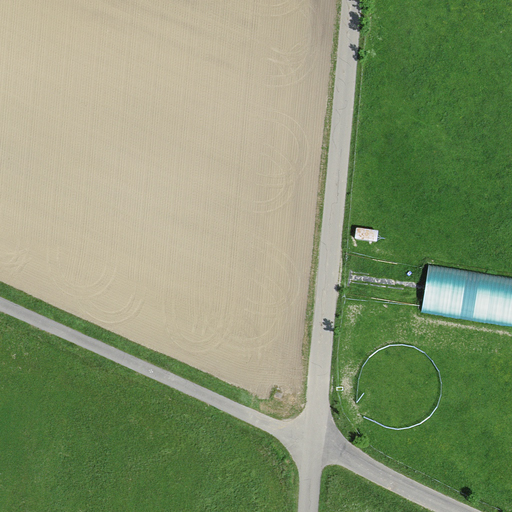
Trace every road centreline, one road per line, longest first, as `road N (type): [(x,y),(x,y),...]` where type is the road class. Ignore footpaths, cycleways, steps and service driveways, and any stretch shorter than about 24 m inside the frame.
road 1 (unclassified): [(313,444),(353,0)]
road 2 (track): [(0,304),(313,444)]
road 3 (unclassified): [(313,444),(458,511)]
